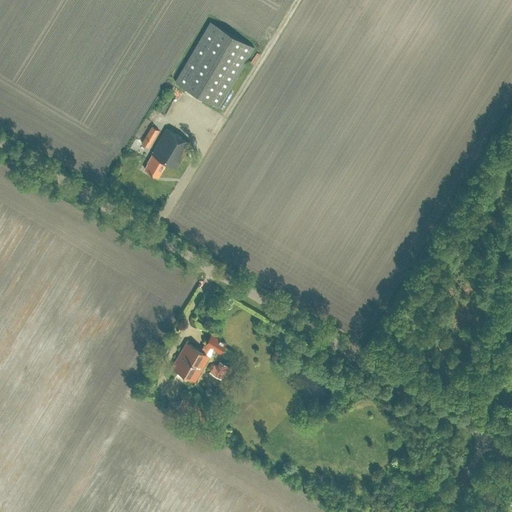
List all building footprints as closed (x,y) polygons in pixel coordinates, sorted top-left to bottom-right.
[(254,46),(210,21),(175,81),(218,106),(254,46)] [(159,129),(152,125),(142,143),(149,146),(159,129)] [(191,141),(167,127),(151,153),(152,154),(149,160),(145,168),(158,176),(166,162),(175,168),(191,141)] [(225,342),(211,333),(205,343),(207,343),(203,350),(186,340),(171,364),(195,379),(210,354),(209,354),(213,347),(219,351),(225,342)] [(229,366),(220,360),(217,364),(215,363),(210,372),(222,378),(229,366)] [(213,414),(184,395),(177,406),(206,425),(213,414)]
